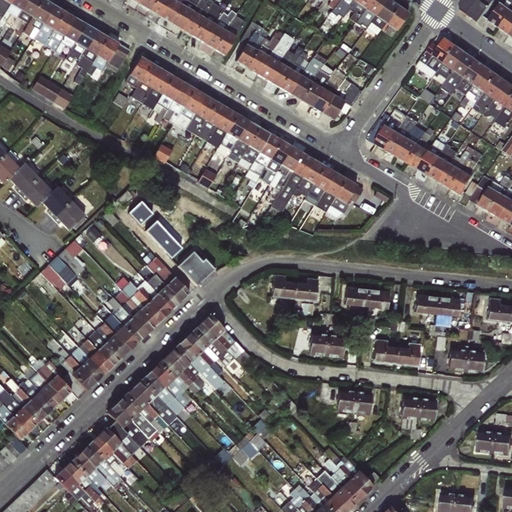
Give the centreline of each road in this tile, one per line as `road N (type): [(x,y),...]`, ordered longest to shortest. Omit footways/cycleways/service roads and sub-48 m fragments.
road 1 (residential): [(511,286),(276,261),(234,273),(205,297)]
road 2 (residential): [(205,297),(259,351),(290,366),(495,392)]
road 3 (residential): [(85,0),(340,152)]
road 4 (residential): [(205,297),(0,493)]
road 5 (residential): [(0,76),(226,209)]
road 6 (residential): [(340,152),(404,190),(410,211),(443,233),(503,250)]
road 7 (residential): [(340,152),(439,11)]
